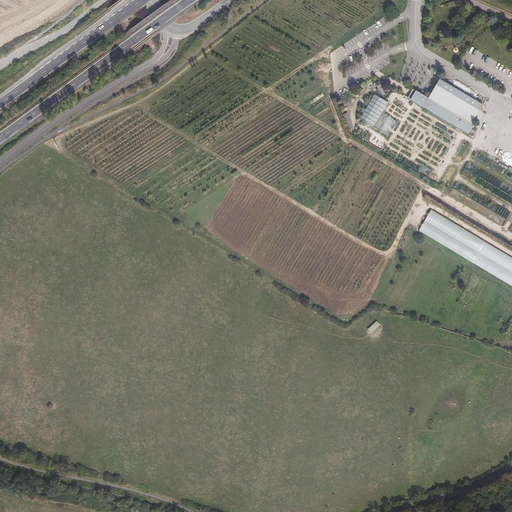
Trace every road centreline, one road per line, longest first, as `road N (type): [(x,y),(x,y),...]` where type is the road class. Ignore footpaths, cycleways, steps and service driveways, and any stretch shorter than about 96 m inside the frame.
road 1 (trunk): [(0,138),(190,0)]
road 2 (unclassified): [(0,160),(161,57),(175,30)]
road 3 (trunk): [(143,0),(0,103)]
road 4 (tertiary): [(511,465),(483,483),(387,511)]
